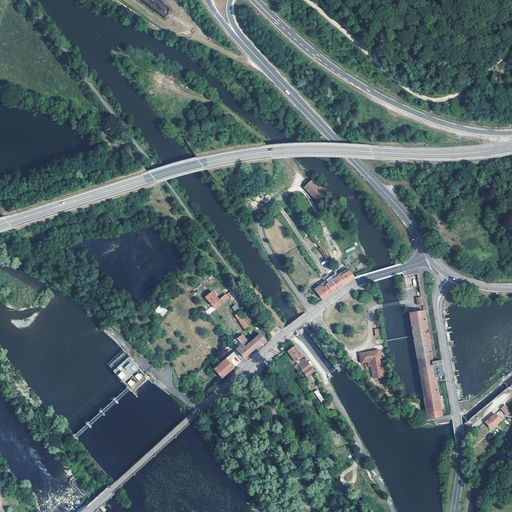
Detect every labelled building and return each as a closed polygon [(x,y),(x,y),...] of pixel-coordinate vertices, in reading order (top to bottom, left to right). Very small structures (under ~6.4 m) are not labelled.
[(502,75),(494,73),(492,80),(500,82),(502,75)] [(285,155),(279,161),(290,171),(296,165),(285,155)] [(310,176),(300,185),(313,198),(322,189),(310,176)] [(336,274),(340,281),(350,275),(345,266),(338,270),(339,272),(336,274)] [(336,274),(335,273),(330,276),(328,273),(320,277),(321,278),(329,289),(340,281),(336,274)] [(317,293),(319,296),(329,289),(321,278),(312,285),(316,291),(314,292),(316,294),(317,293)] [(218,300),(208,288),(202,294),(205,297),(209,302),(211,305),(218,300)] [(160,305),(156,302),(151,308),(155,311),(160,305)] [(236,309),(231,312),(243,328),(248,324),(237,308),(236,309)] [(410,313),(424,401),(428,419),(443,416),(437,377),(444,376),(441,360),(433,361),(425,311),(410,313)] [(233,346),(241,355),(260,339),(255,332),(246,340),(239,331),(234,335),(239,341),(233,346)] [(292,343),(285,348),(304,373),(310,368),(304,359),(299,363),(298,362),(299,361),(297,358),(297,359),(295,356),(299,353),(292,344),(292,343)] [(380,373),(375,347),(356,351),(358,359),(364,358),(367,376),(380,373)] [(237,357),(235,354),(231,349),(225,354),(218,360),(217,359),(215,361),(216,362),(211,366),(218,375),(230,365),(227,361),(228,360),(231,364),(233,362),(238,358),(237,357)] [(318,385),(310,391),(324,412),(332,407),(318,385)] [(502,410),(508,416),(509,415),(511,417),(511,412),(506,406),(502,410)] [(500,421),(496,415),(487,422),(491,429),(500,421)] [(342,445),(340,431),(333,432),(334,446),(342,445)] [(361,458),(355,461),(367,485),(374,481),(361,458)]
